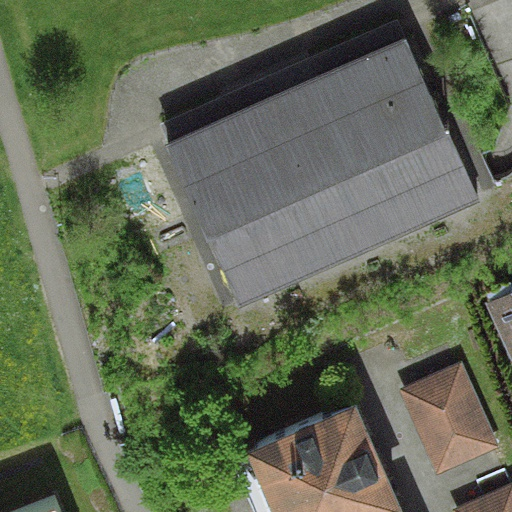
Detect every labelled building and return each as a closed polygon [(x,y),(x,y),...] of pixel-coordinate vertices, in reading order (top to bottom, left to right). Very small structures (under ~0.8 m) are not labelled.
[(472,196),(400,33),(162,138),(234,301),(472,196)] [(511,289),(485,302),(509,354),(511,352),(511,289)] [(453,368),(451,368),(402,390),(434,463),(485,441),(453,368)] [(389,498),(346,400),(249,443),(262,473),(254,476),(269,511),(275,511),(279,510),(279,511),(378,511),(375,504),(389,498)] [(455,510),(455,511),(511,511),(511,502),(506,488),(455,510)] [(48,511),(44,501),(17,511),(48,511)]
